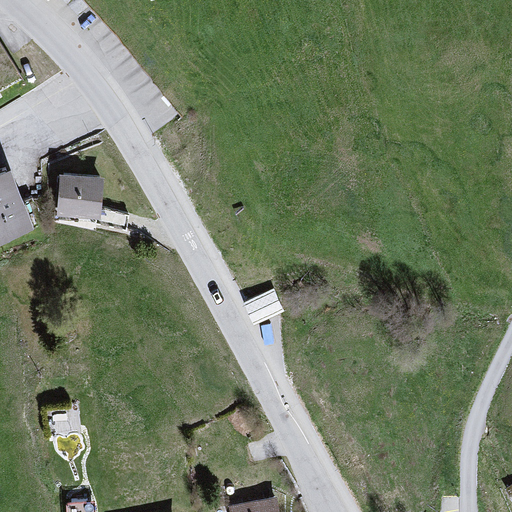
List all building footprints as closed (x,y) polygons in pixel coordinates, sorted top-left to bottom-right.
[(0,111),(9,106),(0,88),(0,111)] [(5,167),(0,168),(0,238),(26,229),(5,167)] [(101,176),(64,173),(60,215),(97,218),(101,176)] [(255,317),(285,303),(276,281),(245,294),(255,317)] [(286,511),(284,495),(236,505),(237,511),(286,511)]
